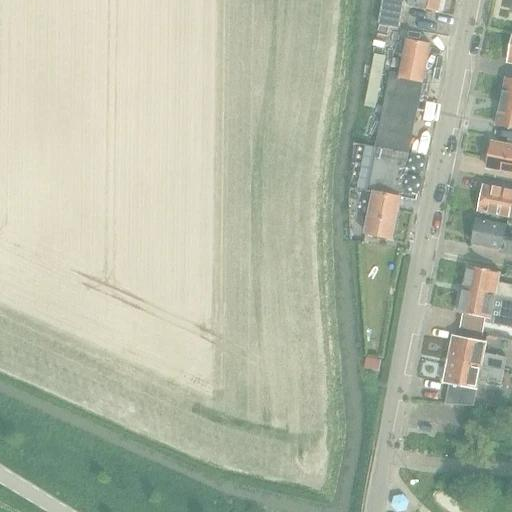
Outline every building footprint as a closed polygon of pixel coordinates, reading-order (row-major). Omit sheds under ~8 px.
[(400,27),(404,2),(397,1),(397,0),(383,0),(379,22),(400,27)] [(438,12),(440,0),(408,0),(407,6),(438,12)] [(375,147),(377,147),(409,154),(431,44),(407,39),(400,74),(391,72),(375,147)] [(511,79),(506,78),(501,102),(511,104),(511,79)] [(511,104),(501,102),(496,126),(511,129),(511,104)] [(498,144),(511,145),(511,134),(499,133),(498,144)] [(487,168),(511,173),(511,147),(492,143),(487,168)] [(374,193),(366,234),(391,239),(409,154),(377,147),(368,192),(374,193)] [(511,218),(511,191),(484,186),(478,211),(511,218)] [(511,255),(511,239),(502,238),(505,226),(477,220),(472,244),(500,250),(499,253),(511,255)] [(468,266),(463,289),(511,299),(511,284),(498,282),(500,272),(468,266)] [(511,299),(463,289),(458,312),(462,313),(459,329),(482,334),(485,321),(511,326),(511,299)] [(453,336),(448,360),(503,372),(506,359),(483,354),(486,343),(453,336)] [(507,356),(509,342),(490,339),(487,353),(507,356)] [(365,359),(364,369),(378,371),(380,361),(365,359)] [(503,372),(448,360),(444,383),(448,384),(444,403),(473,405),(478,380),(500,385),(503,372)]
